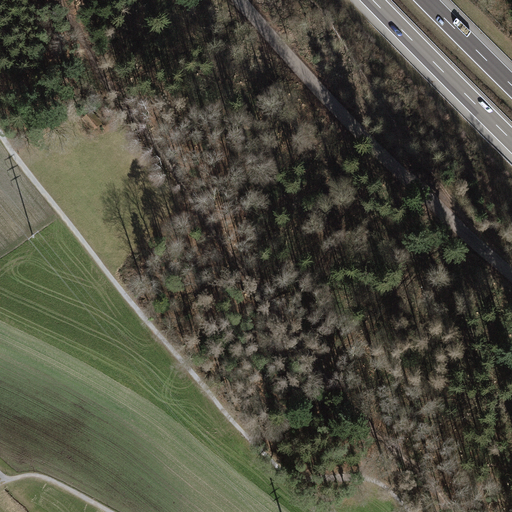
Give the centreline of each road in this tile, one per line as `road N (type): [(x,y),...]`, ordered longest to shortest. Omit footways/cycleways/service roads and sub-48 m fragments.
road 1 (unclassified): [(243,0),(383,157),(511,273)]
road 2 (motorway): [(372,0),(511,141)]
road 3 (track): [(109,274),(0,134)]
